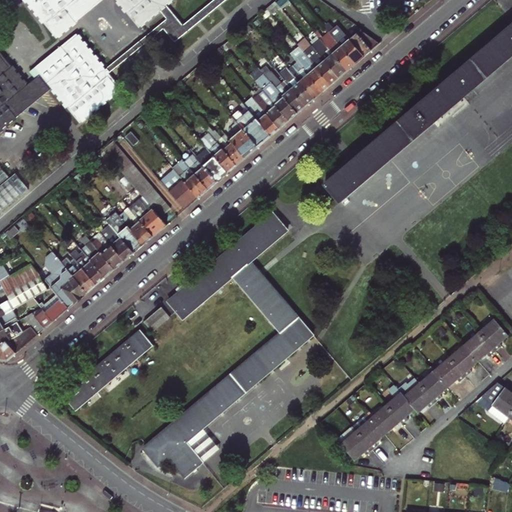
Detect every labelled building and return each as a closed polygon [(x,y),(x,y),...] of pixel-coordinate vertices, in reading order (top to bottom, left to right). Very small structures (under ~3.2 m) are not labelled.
[(12,0),(13,1),(13,0),(24,0),(56,38),(77,21),(65,8),(73,2),(79,9),(90,0),(12,0)] [(90,0),(79,9),(73,2),(65,8),(77,21),(103,0),(90,0)] [(115,0),(139,29),(173,0),(115,0)] [(267,10),(272,16),(280,9),(275,4),(267,10)] [(325,28),(336,41),(356,64),(380,44),(361,31),(350,40),(338,27),(334,30),(330,25),(325,28)] [(511,59),(511,27),(327,186),(342,204),(511,59)] [(43,78),(51,88),(80,122),(121,89),(76,34),(29,71),(35,79),(38,82),(43,78)] [(326,37),(321,41),(328,48),(332,44),(326,37)] [(339,79),(348,72),(328,48),(321,41),(313,48),(339,79)] [(328,48),(348,72),(356,64),(336,41),(332,44),(328,48)] [(339,79),(313,48),(305,55),(331,86),(339,79)] [(300,49),(291,56),(296,62),(305,55),(300,49)] [(0,130),(42,96),(30,82),(27,85),(0,52),(0,130)] [(323,93),(331,86),(305,55),(296,62),(303,70),(308,76),(323,93)] [(315,100),(300,83),(297,85),(287,74),(280,66),(275,71),(284,82),(285,82),(287,80),(289,81),(286,84),(306,107),(315,100)] [(295,76),(299,72),(294,66),(289,70),(290,71),(295,76)] [(303,70),(299,72),(305,79),(308,76),(303,70)] [(290,121),(298,114),(266,77),(261,71),(258,73),(265,81),(268,85),(267,87),(275,96),(271,100),(277,106),(290,121)] [(290,71),(287,74),(297,85),(300,83),(295,76),(290,71)] [(295,76),(300,83),(315,100),(323,93),(308,76),(305,79),(299,72),(295,76)] [(266,77),(298,114),(306,107),(286,84),(285,82),(284,82),(281,85),(271,73),(266,77)] [(35,79),(30,82),(42,96),(51,88),(43,78),(38,82),(35,79)] [(260,86),(264,91),(271,100),(275,96),(267,87),(268,85),(265,81),(260,86)] [(277,106),(271,100),(264,91),(260,95),(273,110),(277,106)] [(290,121),(277,106),(273,110),(260,95),(257,97),(254,99),(260,106),(280,130),(290,121)] [(254,110),(260,106),(254,99),(249,104),(254,110)] [(271,137),(280,130),(260,106),(254,110),(262,119),(258,122),(271,137)] [(254,110),(251,113),(258,122),(262,119),(254,110)] [(271,137),(258,122),(251,113),(249,111),(236,122),(238,124),(243,130),(259,148),(271,137)] [(232,130),(234,133),(237,135),(243,130),(238,124),(232,130)] [(204,127),(202,125),(198,128),(205,136),(209,133),(204,127)] [(207,125),(204,127),(209,133),(216,142),(219,139),(207,125)] [(234,133),(228,138),(246,159),(259,148),(243,130),(237,135),(234,133)] [(229,173),(237,166),(216,142),(209,133),(205,136),(204,137),(213,147),(209,151),(210,152),(229,173)] [(246,159),(228,138),(225,135),(219,139),(216,142),(237,166),(246,159)] [(204,137),(200,141),(209,151),(213,147),(204,137)] [(184,144),(189,150),(194,146),(189,140),(184,144)] [(153,210),(161,219),(171,210),(113,142),(102,151),(107,156),(153,210)] [(180,148),(185,154),(189,150),(184,144),(180,148)] [(189,158),(184,162),(208,191),(217,183),(198,161),(189,150),(185,154),(187,156),(189,158)] [(97,164),(107,156),(102,151),(93,158),(96,162),(97,164)] [(198,161),(217,183),(229,173),(210,152),(206,155),(207,157),(204,160),(202,158),(198,161)] [(208,191),(184,162),(182,160),(176,165),(184,174),(180,177),(199,199),(208,191)] [(80,171),(84,175),(93,167),(92,165),(90,162),(80,171)] [(0,213),(29,190),(16,174),(11,178),(0,165),(0,213)] [(173,168),(174,170),(180,177),(184,174),(176,165),(173,168)] [(174,170),(161,181),(185,210),(199,199),(180,177),(174,170)] [(129,209),(125,212),(130,218),(134,214),(129,209)] [(154,237),(167,226),(161,219),(153,210),(140,221),(154,237)] [(122,214),(119,217),(144,246),(154,237),(140,221),(134,214),(130,218),(125,212),(122,214)] [(144,246),(119,217),(116,213),(106,221),(109,225),(134,254),(144,246)] [(185,478),(203,463),(187,444),(203,430),(314,336),(253,261),(288,231),(275,215),(171,302),(184,318),(234,277),(281,334),(146,449),(161,467),(170,460),(185,478)] [(125,262),(134,254),(109,225),(103,230),(100,233),(102,235),(125,262)] [(6,244),(10,241),(6,236),(4,234),(0,237),(6,244)] [(92,243),(115,270),(125,262),(102,235),(95,241),(92,243)] [(105,278),(115,270),(92,243),(88,238),(87,238),(82,242),(85,246),(81,250),(105,278)] [(105,278),(81,250),(77,253),(73,248),(68,252),(71,255),(97,286),(105,278)] [(87,294),(61,263),(53,253),(46,258),(45,266),(52,275),(45,281),(50,288),(69,309),(87,294)] [(71,255),(61,263),(87,294),(97,286),(71,255)] [(0,317),(10,311),(29,300),(33,298),(48,289),(40,275),(30,264),(9,276),(1,280),(0,281),(0,287),(8,301),(0,305),(0,317)] [(0,274),(0,277),(1,280),(9,276),(7,271),(0,275),(0,274)] [(48,289),(33,298),(42,308),(32,313),(45,329),(69,309),(50,288),(48,289)] [(145,324),(153,334),(170,320),(162,310),(145,324)] [(2,325),(14,318),(10,311),(0,317),(0,331),(4,329),(2,325)] [(32,313),(23,318),(31,327),(38,335),(45,329),(32,313)] [(16,322),(14,318),(2,325),(4,329),(13,324),(16,322)] [(481,330),(498,351),(504,346),(501,342),(510,335),(495,318),(481,330)] [(10,340),(19,335),(13,324),(4,329),(10,340)] [(0,359),(7,361),(38,335),(31,327),(19,335),(10,340),(0,345),(0,359)] [(0,345),(10,340),(4,329),(0,331),(0,345)] [(466,343),(480,360),(488,354),(491,357),(498,351),(481,330),(466,343)] [(147,353),(134,339),(73,390),(85,405),(119,377),(147,353)] [(471,368),(480,360),(466,343),(451,356),(468,376),(474,371),(471,368)] [(468,376),(451,356),(436,369),(450,386),(459,378),(462,382),(468,376)] [(442,393),(450,386),(436,369),(421,381),(438,402),(445,396),(442,393)] [(438,402),(421,381),(406,394),(417,407),(420,411),(429,404),(432,407),(438,402)] [(505,425),(509,419),(511,414),(511,394),(497,383),(481,397),(493,407),(489,413),(505,425)] [(388,403),(404,423),(411,417),(409,414),(417,407),(406,394),(403,390),(388,403)] [(369,412),(387,433),(396,425),(398,428),(404,423),(388,403),(375,414),(371,410),(369,412)] [(369,412),(353,424),(374,449),(379,444),(377,441),(387,433),(369,412)] [(353,424),(338,437),(357,459),(366,451),(368,454),(374,449),(353,424)] [(187,444),(203,463),(219,449),(203,430),(187,444)]
